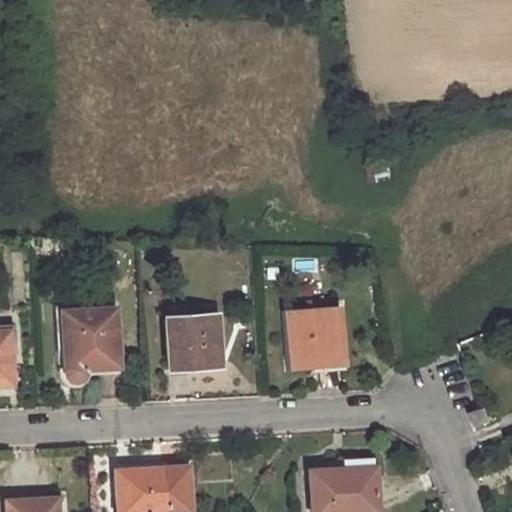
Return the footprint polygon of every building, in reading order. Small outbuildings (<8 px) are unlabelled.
[(367,163),(368,177),(390,176),(389,162),(367,163)] [(115,306),(61,308),(64,368),(65,373),(69,376),(72,378),(75,378),(79,377),(82,376),(84,371),(85,366),(119,365),(115,306)] [(340,312),(286,314),(288,369),(311,367),(311,362),(339,361),(341,356),(340,312)] [(219,315),(167,317),(169,368),(190,367),(189,361),(221,359),(219,315)] [(10,330),(0,330),(0,385),(12,385),(10,330)] [(189,361),(190,367),(221,366),(221,359),(189,361)] [(483,418),(479,407),(467,412),(471,424),(483,418)] [(372,455),(306,458),(307,511),(352,511),(374,511),(372,455)] [(183,457),(150,458),(151,467),(111,469),(113,511),(150,511),(186,510),(183,457)] [(54,511),(54,497),(1,498),(1,511),(54,511)]
